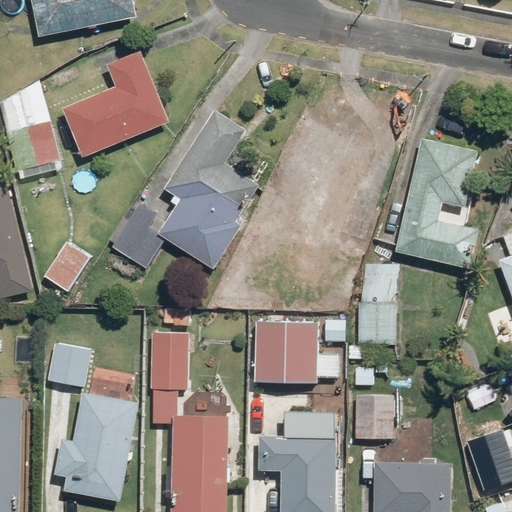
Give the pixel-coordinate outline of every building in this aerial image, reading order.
[(32,0),(40,38),(138,19),(134,0),(32,0)] [(64,109),(84,159),(171,123),(142,52),(108,66),(117,87),(64,109)] [(64,169),(40,79),(0,102),(0,105),(20,181),(64,169)] [(216,110),(165,190),(182,200),(160,235),(215,271),(244,226),(238,222),(261,186),(227,164),(248,131),(216,110)] [(309,173),(291,225),(344,243),(378,142),(325,125),(324,128),(302,121),(287,166),(309,173)] [(422,139),(397,253),(472,271),(481,231),(440,221),(444,203),(467,209),(480,152),(457,147),(422,139)] [(0,297),(0,300),(34,292),(9,184),(0,186),(0,297)] [(511,257),(500,261),(511,293),(511,233),(503,236),(511,257)] [(93,259),(67,241),(44,277),(69,294),(93,259)] [(362,263),(360,343),(397,344),(400,264),(362,263)] [(193,310),(165,308),(165,325),(192,326),(193,310)] [(319,320),(257,317),(254,382),(316,385),(319,320)] [(94,348),(56,341),(49,380),(86,387),(94,348)] [(376,362),(375,368),(356,367),(355,385),(375,386),(375,376),(388,377),(389,363),(376,362)] [(65,493),(122,503),(129,462),(131,462),(133,453),(131,453),(140,404),(84,394),(75,442),(62,440),(56,476),(68,478),(65,493)] [(395,395),(356,394),(354,438),(393,440),(395,395)] [(0,511),(22,511),(24,400),(0,399),(0,511)] [(286,437),(260,436),(259,473),(283,473),(281,511),(337,511),(339,437),(337,437),(337,412),(286,412),(286,437)] [(228,511),(231,418),(174,416),(172,511),(228,511)] [(511,486),(511,448),(503,417),(485,423),(489,436),(470,442),(485,494),(511,486)] [(452,511),(453,465),(376,463),(374,511),(452,511)] [(511,511),(511,497),(495,503),(497,511),(511,511)]
